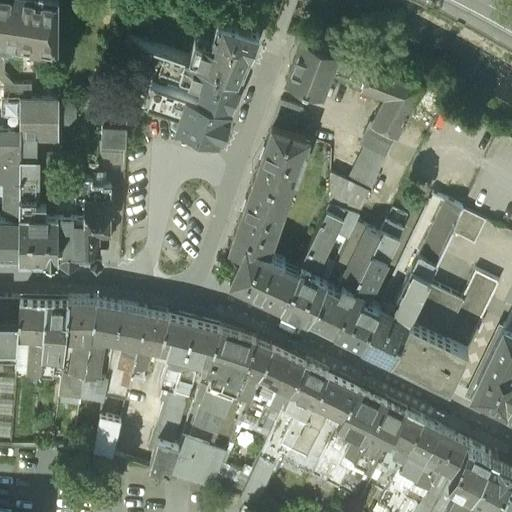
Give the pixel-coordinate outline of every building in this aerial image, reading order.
[(57,0),(0,0),(0,35),(5,37),(42,42),(58,45),(57,0)] [(249,31),(212,20),(207,37),(196,34),(190,55),(238,69),(249,31)] [(31,80),(14,80),(4,70),(4,43),(5,37),(0,35),(0,76),(3,79),(3,109),(13,109),(14,126),(20,126),(21,95),(31,95),(31,80)] [(42,42),(5,37),(4,43),(4,70),(14,80),(31,80),(31,95),(42,95),(42,42)] [(369,63),(304,40),(286,78),(322,91),(331,69),(356,78),(355,81),(360,83),(369,63)] [(170,49),(147,41),(137,71),(150,76),(160,79),(164,66),(170,49)] [(190,55),(170,49),(164,66),(198,78),(194,91),(230,103),(238,69),(190,55)] [(421,82),(369,63),(360,83),(385,92),(361,142),(365,144),(349,177),(331,169),(330,200),(359,209),(421,82)] [(0,125),(14,126),(13,109),(3,109),(3,79),(0,76),(0,125)] [(160,79),(150,76),(144,96),(178,107),(174,119),(220,133),(230,103),(194,91),(160,79)] [(116,103),(105,102),(104,109),(102,109),(100,150),(124,152),(126,118),(127,78),(117,78),(116,103)] [(57,209),(36,208),(36,133),(57,133),(57,121),(57,99),(57,95),(53,95),(42,95),(31,95),(21,95),(20,126),(19,254),(57,255),(57,209)] [(303,106),(281,98),(276,112),(299,120),(303,106)] [(74,105),(67,99),(57,99),(57,121),(67,121),(74,114),(74,105)] [(299,120),(276,112),(272,123),(295,131),(299,120)] [(295,131),(272,123),(253,177),(287,188),(291,175),(296,177),(306,150),(301,148),(305,135),(295,131)] [(0,125),(0,177),(5,178),(5,205),(2,205),(2,213),(0,213),(0,253),(19,254),(20,126),(14,126),(0,125)] [(486,156),(461,144),(455,157),(479,169),(486,156)] [(70,171),(67,175),(63,175),(60,171),(57,175),(57,209),(57,255),(80,255),(80,254),(99,254),(99,242),(107,242),(107,230),(108,230),(108,212),(112,212),(112,196),(112,185),(110,183),(103,183),(103,181),(92,181),(93,175),(73,174),(73,175),(70,171)] [(283,201),(287,188),(253,177),(229,248),(242,252),(238,261),(237,260),(229,277),(251,287),(281,301),(296,269),(283,263),(285,259),(268,251),(285,202),(283,201)] [(433,191),(406,245),(418,251),(419,252),(445,197),(433,191)] [(418,251),(392,306),(380,300),(379,302),(373,313),(361,338),(390,352),(426,278),(450,229),(462,205),(445,197),(419,252),(418,251)] [(486,217),(462,205),(450,229),(474,240),(486,217)] [(337,285),(325,279),(309,313),(334,325),(371,249),(380,230),(355,217),(334,260),(345,265),(339,278),(339,281),(337,285)] [(296,269),(281,301),(309,313),(325,279),(325,278),(313,272),(334,228),(320,221),(296,269)] [(371,249),(334,325),(361,338),(373,313),(379,302),(361,294),(363,290),(366,291),(371,290),(387,257),(371,249)] [(461,294),(426,278),(390,352),(448,380),(498,277),(474,266),(461,294)] [(0,361),(5,361),(16,362),(21,296),(0,295),(0,361)] [(44,296),(21,296),(16,362),(15,370),(39,371),(44,296)] [(69,296),(44,296),(39,371),(61,373),(65,333),(66,333),(69,296)] [(96,296),(69,296),(66,333),(74,334),(69,369),(70,370),(68,379),(64,378),(62,398),(80,400),(81,392),(96,296)] [(96,296),(81,392),(102,396),(103,393),(106,376),(97,375),(104,335),(115,336),(122,301),(96,296)] [(145,305),(122,301),(115,336),(106,376),(103,393),(124,398),(130,371),(145,305)] [(169,310),(145,305),(130,371),(143,374),(151,342),(160,344),(169,310)] [(502,323),(469,390),(506,408),(511,395),(511,306),(503,323),(502,323)] [(195,317),(169,310),(160,344),(171,347),(161,379),(165,381),(161,398),(164,399),(158,420),(162,422),(195,317)] [(162,422),(157,436),(170,441),(187,388),(194,390),(195,388),(206,354),(218,323),(195,317),(162,422)] [(239,328),(218,323),(206,354),(195,388),(202,391),(191,423),(202,427),(239,328)] [(239,328),(202,427),(215,432),(233,383),(252,333),(239,328)] [(270,340),(252,333),(233,383),(247,389),(256,370),(270,340)] [(270,340),(256,370),(238,416),(253,422),(272,377),(291,385),(304,356),(270,340)] [(328,368),(304,356),(291,385),(289,388),(299,393),(278,436),(290,441),(301,418),(304,419),(328,368)] [(357,382),(328,368),(304,419),(301,418),(290,441),(305,449),(328,406),(341,412),(357,382)] [(161,379),(151,376),(130,458),(148,464),(157,436),(162,422),(158,420),(164,399),(161,398),(165,381),(161,379)] [(341,412),(319,453),(347,467),(384,395),(357,382),(341,412)] [(347,467),(338,484),(359,494),(378,459),(405,406),(384,395),(347,467)] [(405,406),(378,459),(390,465),(395,467),(423,415),(405,406)] [(119,418),(99,413),(92,445),(111,451),(119,418)] [(386,483),(378,499),(395,507),(410,480),(440,424),(423,415),(395,467),(386,483)] [(440,424),(410,480),(424,487),(453,431),(440,424)] [(75,430),(55,428),(53,443),(73,444),(75,430)] [(424,487),(414,506),(425,511),(429,511),(430,511),(469,439),(453,431),(424,487)] [(196,441),(179,434),(176,443),(168,470),(184,475),(196,441)] [(157,436),(148,464),(168,470),(176,443),(170,441),(157,436)] [(469,439),(430,511),(458,511),(491,450),(469,439)] [(196,441),(184,475),(196,480),(209,446),(196,441)] [(209,446),(196,480),(209,484),(223,451),(209,446)] [(458,511),(488,511),(489,510),(511,466),(511,460),(491,450),(458,511)] [(259,453),(239,494),(255,499),(274,459),(259,453)] [(384,468),(378,479),(386,483),(395,467),(390,465),(387,470),(384,468)] [(511,511),(511,466),(489,510),(493,511),(511,511)]
